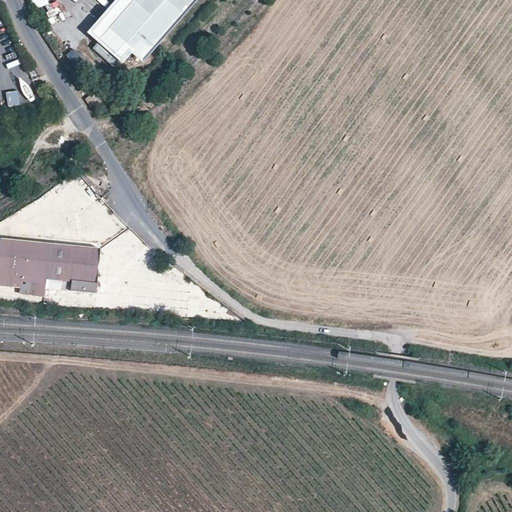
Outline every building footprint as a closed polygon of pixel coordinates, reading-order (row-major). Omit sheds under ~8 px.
[(30,0),(33,8),(48,6),(46,0),(30,0)] [(131,48),(108,28),(133,0),(124,0),(96,34),(123,58),(131,48)] [(146,0),(142,6),(134,0),(133,0),(108,28),(131,48),(133,50),(143,59),(163,35),(194,0),(146,0)] [(15,79),(15,104),(34,104),(34,78),(15,79)] [(83,211),(97,199),(76,172),(19,216),(28,228),(70,195),(83,211)] [(31,277),(56,280),(91,285),(90,295),(104,297),(110,253),(110,252),(60,245),(11,239),(5,284),(29,288),(31,277)]
